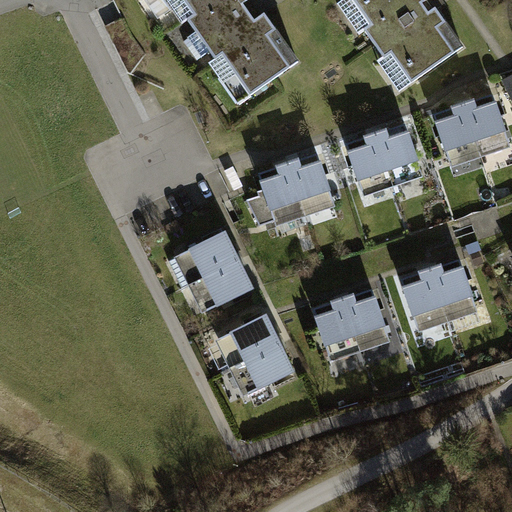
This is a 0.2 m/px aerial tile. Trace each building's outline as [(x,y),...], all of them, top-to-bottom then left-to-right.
[(174,0),(240,93),(279,66),(232,0),(174,0)] [(342,0),(401,85),(451,50),(416,0),(342,0)] [(440,116),(456,163),(511,144),(511,135),(499,96),(440,116)] [(353,149),(369,196),(428,177),(412,129),(353,149)] [(264,179),(280,226),(339,206),(323,159),(264,179)] [(228,234),(179,259),(208,316),(257,291),(228,234)] [(407,280),(423,327),(482,308),(466,260),(407,280)] [(318,312),(334,359),(393,340),(377,292),(318,312)] [(269,317),(223,340),(253,398),(299,374),(269,317)]
